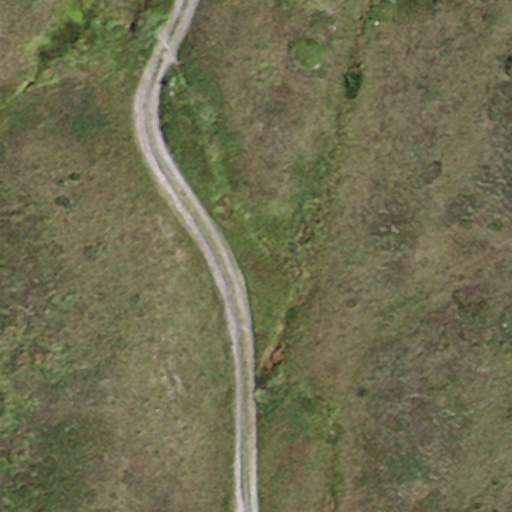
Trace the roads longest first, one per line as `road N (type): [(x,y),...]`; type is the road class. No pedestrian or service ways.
road 1 (track): [(249,511),(244,309),(189,193),(147,128),(181,0)]
road 2 (track): [(247,423),(388,303),(511,240)]
